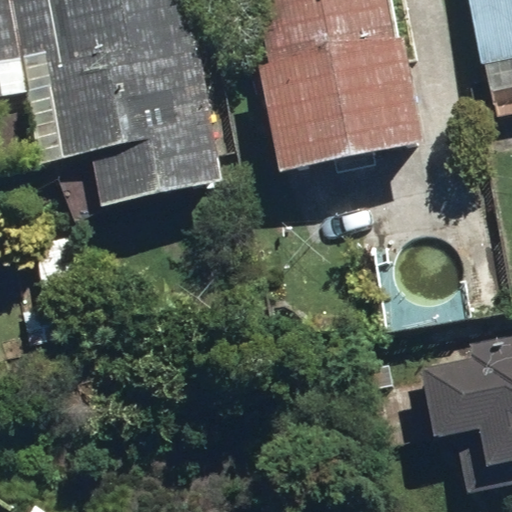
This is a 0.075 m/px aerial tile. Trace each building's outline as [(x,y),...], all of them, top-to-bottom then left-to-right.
[(177,0),(40,0),(80,233),(212,211),(177,0)] [(384,0),(234,0),(272,194),(417,166),(384,0)] [(511,0),(459,0),(485,129),(511,123),(511,0)] [(75,239),(7,242),(13,361),(81,358),(75,239)] [(511,351),(413,371),(432,463),(470,455),(477,489),(511,481),(511,351)]
